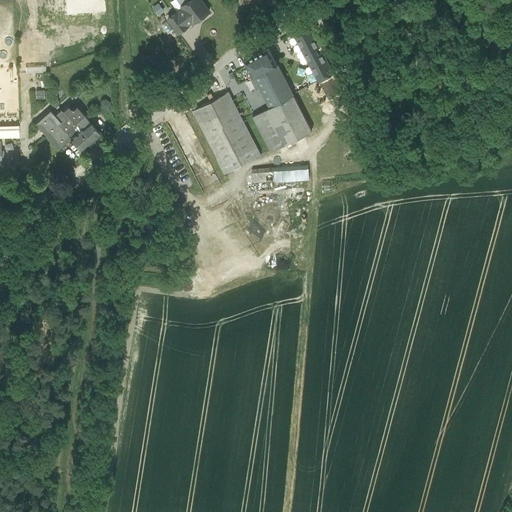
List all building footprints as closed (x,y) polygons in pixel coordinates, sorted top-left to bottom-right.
[(201,0),(190,0),(190,4),(184,8),(179,12),(188,24),(193,20),(194,22),(209,11),(201,0)] [(188,0),(182,5),(184,8),(190,4),(190,0),(188,0)] [(160,14),(165,8),(158,1),(153,7),(160,14)] [(179,12),(177,11),(168,18),(179,32),(188,25),(179,12)] [(323,55),(313,36),(308,25),(294,32),(310,63),(319,80),(333,73),(323,55)] [(313,36),(323,55),(329,52),(319,33),(313,36)] [(253,76),(255,75),(271,105),(270,105),(271,106),(294,95),(293,94),(292,94),(277,64),(268,46),(256,52),(244,58),(253,76)] [(333,73),(319,80),(328,98),(342,91),(333,73)] [(271,105),(255,75),(253,76),(250,78),(266,109),(267,108),(271,106),(270,105),(271,105)] [(228,91),(192,110),(224,173),(260,155),(228,91)] [(271,106),(267,108),(273,119),(258,127),(271,151),(312,130),(294,95),(271,106)] [(100,106),(105,109),(109,107),(109,102),(105,99),(101,102),(100,106)] [(50,109),(35,122),(58,148),(70,138),(81,150),(100,133),(85,117),(84,115),(85,113),(76,103),(72,107),(68,103),(61,109),(55,114),(54,114),(54,113),(52,111),(51,110),(50,109)] [(266,109),(253,116),(258,127),(273,119),(267,108),(266,109)] [(184,114),(165,124),(201,194),(220,184),(184,114)] [(308,165),(281,167),(282,179),(309,177),(308,165)] [(281,167),(251,169),(252,182),(282,179),(281,167)]
